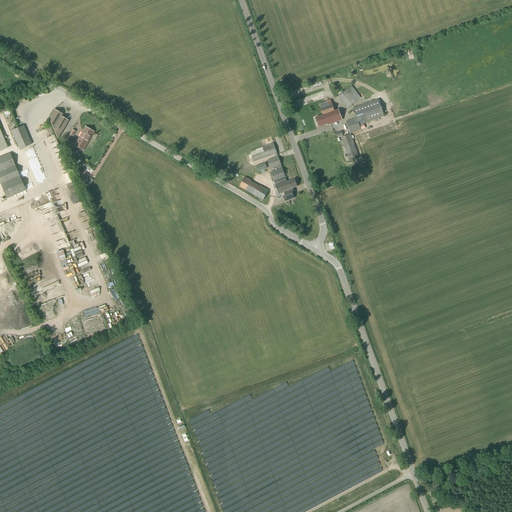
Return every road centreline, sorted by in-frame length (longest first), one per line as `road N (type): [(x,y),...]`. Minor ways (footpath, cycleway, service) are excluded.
road 1 (unclassified): [(315,250),(274,226),(263,208),(0,54)]
road 2 (tertiary): [(315,250),(322,223),(241,0)]
road 3 (tertiary): [(413,474),(337,265),(315,250)]
road 4 (unknown): [(60,89),(36,101),(31,113),(51,178),(0,202)]
